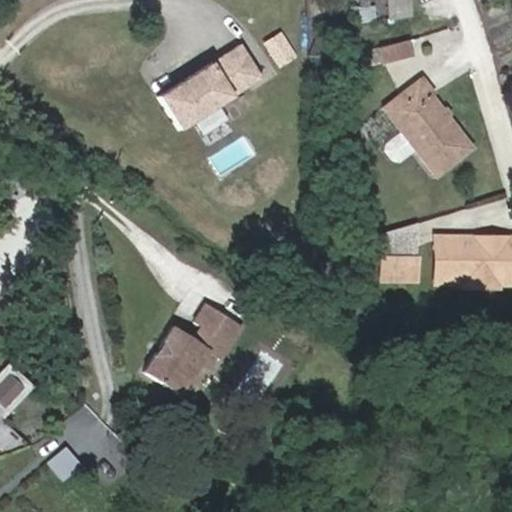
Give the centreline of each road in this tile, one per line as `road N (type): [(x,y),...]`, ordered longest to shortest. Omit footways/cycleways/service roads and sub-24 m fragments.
road 1 (unknown): [(0,89),(60,185),(86,283),(99,392),(73,449)]
road 2 (track): [(511,162),(465,0)]
